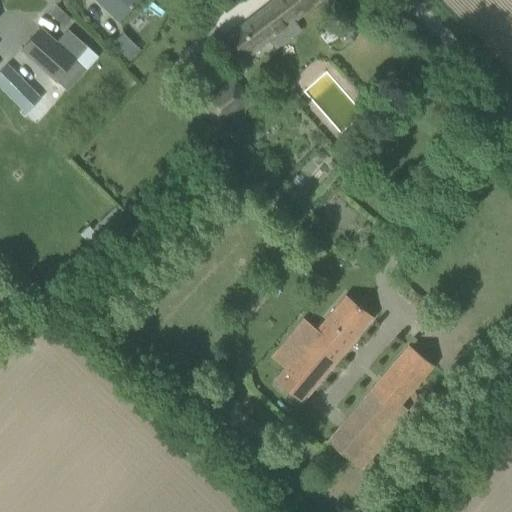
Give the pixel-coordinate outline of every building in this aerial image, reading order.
[(99,0),(118,19),(136,0),(99,0)] [(321,0),(272,0),(223,37),(241,60),(268,40),(275,50),(302,30),(294,20),(321,0)] [(87,47),(68,29),(56,43),(40,28),(21,49),(67,90),(85,69),(75,60),(87,47)] [(130,60),(141,50),(123,32),(112,43),(130,60)] [(0,73),(0,87),(24,111),(25,110),(36,122),(46,111),(32,98),(36,94),(8,66),(0,73)] [(253,103),(235,78),(200,103),(218,129),(253,103)] [(276,382),(303,403),(373,316),(346,295),(276,382)] [(409,345),(327,445),(361,472),(405,418),(403,416),(408,410),(402,405),(434,366),(409,345)] [(272,436),(215,390),(196,414),(253,460),(272,436)]
